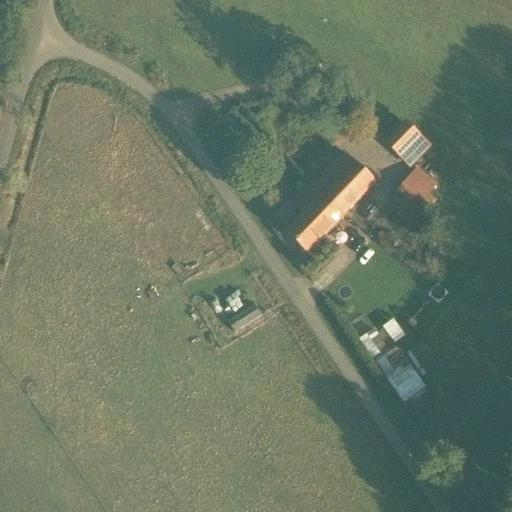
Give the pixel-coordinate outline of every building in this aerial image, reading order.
[(399,158),(420,137),(405,122),(383,143),(399,158)] [(345,215),(376,183),(343,151),(312,184),(345,215)] [(436,202),(429,195),(410,180),(409,178),(395,194),(397,195),(422,217),(436,202)] [(308,254),(345,215),(312,184),(293,203),(305,215),(287,234),(308,254)] [(235,334),(261,317),(254,306),(228,323),(235,334)] [(388,352),(373,330),(359,340),(391,387),(410,373),(393,349),(388,352)]
